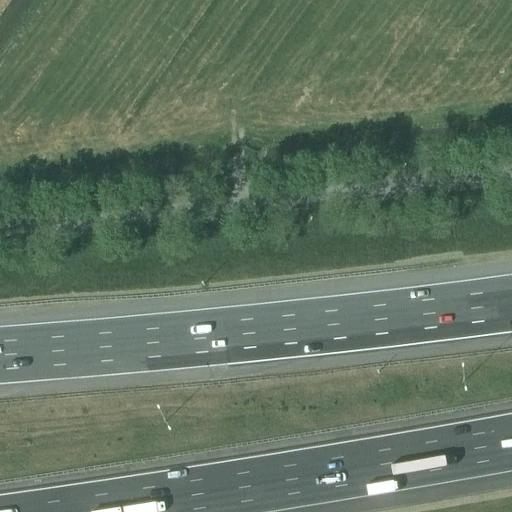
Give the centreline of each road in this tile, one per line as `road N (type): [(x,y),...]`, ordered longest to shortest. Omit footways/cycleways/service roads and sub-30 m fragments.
road 1 (unclassified): [(0,230),(511,172)]
road 2 (motorway): [(511,303),(0,356)]
road 3 (motorway): [(80,511),(511,443)]
